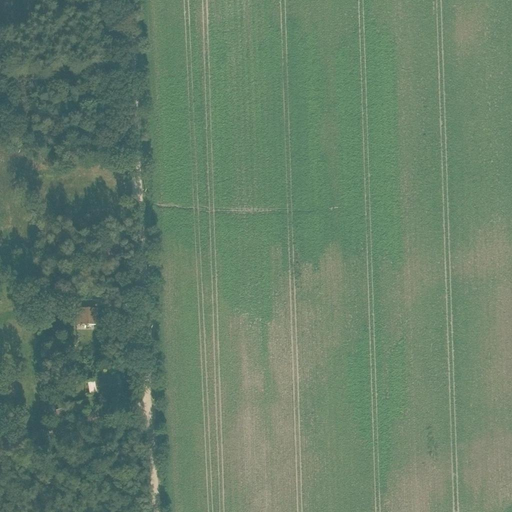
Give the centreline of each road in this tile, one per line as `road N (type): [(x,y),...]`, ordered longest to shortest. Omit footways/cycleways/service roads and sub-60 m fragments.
road 1 (track): [(125,0),(148,400)]
road 2 (track): [(0,448),(148,400)]
